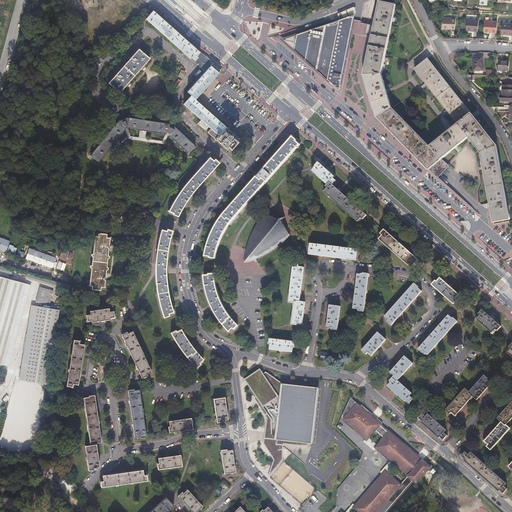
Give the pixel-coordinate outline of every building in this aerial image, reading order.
[(84,0),(74,13),(87,24),(105,3),(110,8),(105,14),(121,26),(138,6),(130,0),(84,0)] [(363,75),(376,116),(427,169),(455,146),(467,137),(468,139),(479,153),(482,168),(489,205),(491,216),(492,222),(508,219),(494,145),(427,60),(414,70),(457,125),(428,149),(389,109),(379,75),(393,6),(378,3),(363,75)] [(352,10),(351,9),(335,15),(336,20),(337,22),(333,23),(293,35),(290,48),(301,58),(321,75),(338,91),(353,12),(352,10)] [(196,57),(199,53),(188,43),(174,31),(161,19),(152,11),(145,20),(189,59),(190,58),(194,62),(198,58),(196,57)] [(443,30),(456,30),(456,20),(444,19),(443,30)] [(478,32),(479,21),(467,20),(467,31),(478,32)] [(497,33),(498,21),(485,21),(484,32),(497,33)] [(501,35),(511,35),(511,24),(502,24),(501,35)] [(293,35),(280,40),(290,48),(293,35)] [(149,59),(138,50),(108,83),(119,93),(149,59)] [(198,58),(194,62),(205,71),(212,64),(199,53),(196,57),(198,58)] [(473,71),(483,71),(482,58),(473,58),(473,71)] [(498,71),(508,72),(509,62),(498,61),(498,71)] [(191,96),(195,100),(220,71),(212,64),(205,71),(187,92),(191,96)] [(504,97),(502,97),(501,97),(500,102),(511,102),(511,86),(507,87),(503,86),(502,94),(504,94),(504,97)] [(195,100),(191,96),(183,104),(201,120),(197,124),(205,131),(208,127),(211,129),(218,136),(226,128),(226,127),(195,100)] [(117,122),(90,155),(98,161),(125,128),(124,128),(127,126),(127,127),(165,133),(169,134),(168,135),(187,153),(194,146),(174,127),(173,127),(169,125),(169,124),(128,117),(128,118),(126,118),(125,119),(121,121),(119,120),(117,122)] [(226,128),(218,136),(215,139),(228,152),(239,140),(226,128)] [(215,139),(218,136),(211,129),(207,133),(215,139)] [(262,178),(266,182),(300,144),(292,137),(256,177),(260,180),(262,178)] [(213,161),(209,157),(193,175),(190,178),(186,183),(179,193),(174,200),(168,211),(173,213),(173,214),(177,217),(182,209),(186,203),(190,196),(194,191),(199,185),(205,178),(219,163),(214,159),(213,161)] [(330,183),(332,185),(336,181),(333,178),(334,177),(329,172),(327,170),(318,163),(315,167),(315,168),(312,171),(327,185),(330,183)] [(260,180),(256,177),(242,192),(230,207),(226,211),(222,216),(218,222),(214,228),(212,233),(210,237),(208,243),(205,251),(204,256),(209,257),(209,258),(215,259),(215,257),(216,253),(217,248),(219,243),(221,238),(223,234),(227,229),(230,223),(234,218),(266,182),(262,178),(260,180)] [(330,183),(327,185),(326,187),(328,188),(324,192),(357,222),(361,218),(363,220),(366,215),(359,208),(356,206),(340,192),(338,190),(332,185),(330,183)] [(277,218),(267,214),(263,219),(259,224),(256,230),(253,235),(250,241),(248,246),(247,250),(246,252),(245,257),(244,262),(250,260),(254,258),(257,257),(261,255),(266,252),(271,250),(275,246),(280,243),(284,240),(289,234),(284,225),(282,220),(285,217),(284,217),(281,220),(277,218)] [(170,239),(172,231),(166,229),(166,231),(161,230),(158,240),(156,254),(155,262),(155,270),(155,278),(156,287),(158,297),(159,304),(161,311),(163,318),(169,316),(168,314),(173,312),(170,305),(169,298),(167,290),(166,281),(166,272),(166,264),(167,257),(168,248),(170,239)] [(412,269),(413,270),(413,269),(416,265),(415,264),(419,260),(410,252),(408,251),(395,239),(393,237),(384,230),(380,234),(382,236),(379,240),(412,269)] [(93,257),(93,261),(108,263),(108,259),(110,259),(110,256),(109,256),(109,249),(108,247),(110,246),(110,238),(107,238),(108,233),(100,233),(99,237),(96,236),(94,254),(92,254),(91,257),(93,257)] [(10,242),(0,238),(0,250),(7,253),(10,242)] [(333,258),(356,261),(357,250),(310,244),(309,254),(333,258)] [(56,257),(29,248),(26,259),(53,267),(56,257)] [(58,258),(65,261),(68,251),(61,249),(58,258)] [(55,268),(63,271),(65,263),(57,261),(55,268)] [(107,267),(108,263),(93,261),(92,266),(91,266),(90,268),(92,269),(90,286),(93,286),(92,290),(101,291),(102,287),(105,288),(106,281),(104,279),(106,277),(107,270),(109,270),(109,267),(107,267)] [(299,265),(293,265),(289,303),(294,303),(291,324),(297,325),(297,324),(302,324),(305,302),(300,302),(304,267),(299,267),(299,265)] [(43,278),(26,272),(24,277),(41,283),(43,278)] [(364,312),(369,274),(363,273),(363,275),(357,274),(353,309),(358,309),(358,311),(364,312)] [(30,284),(0,275),(0,368),(1,364),(7,366),(30,284)] [(215,281),(214,275),(208,275),(208,276),(204,276),(204,279),(205,286),(208,296),(210,304),(214,312),(218,319),(222,325),(225,329),(229,332),(233,329),(234,330),(238,326),(235,323),(230,317),(226,311),(223,305),(220,299),(218,292),(216,287),(215,281)] [(432,285),(434,287),(454,305),(458,300),(456,299),(459,295),(451,287),(449,286),(440,278),(437,282),(436,281),(432,285)] [(418,288),(418,287),(414,284),(385,317),(388,320),(387,322),(391,326),(422,291),(418,288)] [(49,306),(54,290),(40,287),(36,302),(49,306)] [(59,309),(31,305),(18,379),(47,384),(59,309)] [(340,307),(330,305),(327,327),(332,328),(332,330),(337,331),(340,307)] [(108,308),(90,310),(90,314),(86,315),(87,321),(91,320),(91,322),(110,319),(110,318),(114,317),(113,311),(109,312),(108,308)] [(493,320),(491,317),(482,310),(478,314),(480,316),(477,320),(492,334),(496,330),(497,331),(501,327),(493,320)] [(452,319),(448,315),(418,350),(423,353),(424,352),(428,355),(457,322),(453,318),(452,319)] [(193,355),(197,352),(194,350),(188,342),(184,336),(180,330),(176,332),(175,330),(170,333),(175,341),(178,346),(184,354),(187,357),(191,354),(193,355)] [(151,371),(132,331),(127,333),(127,332),(121,334),(141,378),(147,375),(146,373),(151,371)] [(386,340),(378,332),(362,351),(366,355),(368,352),(372,356),(386,340)] [(295,342),(269,339),(269,345),(270,345),(270,350),(275,350),(284,352),(292,353),(292,348),(294,348),(295,342)] [(79,341),(73,340),(66,386),(72,386),(73,383),(78,384),(84,344),(79,343),(79,341)] [(191,354),(187,357),(188,359),(193,364),(196,368),(200,364),(199,363),(203,359),(199,356),(197,352),(193,355),(191,354)] [(396,382),(397,381),(413,363),(405,356),(390,372),(394,376),(392,378),(396,382)] [(245,379),(256,396),(263,406),(279,396),(263,373),(260,368),(245,379)] [(283,384),(266,372),(263,373),(279,396),(280,384),(283,384)] [(469,393),(473,397),(477,401),(492,384),(488,381),(489,379),(484,376),(469,392),(469,393)] [(396,382),(392,378),(389,381),(391,383),(387,387),(405,402),(406,401),(409,404),(413,399),(409,396),(412,394),(397,381),(396,382)] [(318,388),(283,384),(280,384),(279,396),(274,439),(312,444),(318,388)] [(469,393),(469,392),(465,388),(446,410),(450,414),(452,412),(455,416),(473,397),(469,393)] [(146,437),(139,390),(134,390),(134,389),(128,390),(134,437),(140,436),(140,438),(146,437)] [(90,444),(96,444),(96,443),(101,442),(94,395),(89,396),(89,397),(84,398),(90,444)] [(312,444),(274,439),(279,396),(263,406),(256,396),(254,398),(267,417),(263,443),(274,459),(268,476),(282,459),(282,449),(284,444),(296,445),(309,445),(312,444)] [(227,419),(224,397),(213,399),(216,422),(222,421),(222,420),(227,419)] [(386,471),(385,470),(382,474),(375,482),(377,483),(373,488),(371,486),(361,498),(363,500),(359,504),(357,502),(352,508),(354,510),(356,511),(341,511),(340,511),(384,511),(412,481),(416,484),(431,468),(422,460),(421,461),(411,453),(406,448),(396,439),(388,432),(380,426),(383,423),(377,418),(375,420),(371,417),(373,415),(362,405),(360,406),(356,402),(351,398),(340,415),(342,415),(342,417),(347,422),(346,423),(349,426),(357,433),(359,430),(365,435),(365,436),(369,439),(369,438),(376,431),(383,437),(377,445),(374,448),(376,449),(388,460),(390,461),(390,462),(392,459),(395,461),(397,463),(399,466),(399,468),(400,470),(408,477),(401,485),(386,471)] [(505,426),(506,425),(511,418),(511,402),(497,419),(501,423),(505,426)] [(446,431),(428,414),(426,417),(423,414),(418,419),(422,422),(421,423),(439,439),(440,438),(443,440),(447,436),(444,433),(446,431)] [(192,429),(191,418),(169,421),(169,426),(168,426),(169,432),(192,429)] [(505,426),(501,423),(484,442),(488,445),(486,447),(491,451),(510,429),(506,425),(505,426)] [(377,445),(369,438),(369,439),(367,437),(363,442),(374,451),(376,449),(374,448),(377,445)] [(96,444),(90,444),(85,445),(88,470),(96,469),(96,466),(99,466),(96,444)] [(235,471),(232,450),(226,450),(226,449),(220,450),(224,473),(235,471)] [(464,461),(499,492),(500,491),(503,494),(507,489),(504,486),(506,484),(471,453),(469,455),(465,452),(461,457),(465,460),(464,461)] [(181,466),(180,455),(158,458),(159,464),(157,464),(157,469),(181,466)] [(390,461),(380,473),(382,474),(385,470),(386,471),(395,461),(392,459),(390,462),(390,461)] [(143,475),(142,470),(102,475),(103,481),(100,481),(101,487),(147,480),(146,475),(143,475)] [(194,511),(201,506),(187,489),(183,493),(182,491),(177,495),(192,511),(194,511)] [(149,511),(165,511),(173,505),(166,497),(149,511)]
